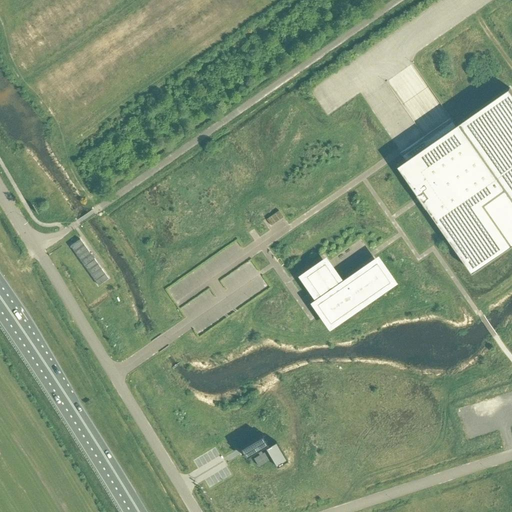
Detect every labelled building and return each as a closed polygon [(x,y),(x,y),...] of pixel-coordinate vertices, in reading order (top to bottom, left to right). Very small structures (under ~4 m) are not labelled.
[(399,165),(473,271),(511,244),(511,90),(510,88),(399,165)] [(278,210),(266,219),(271,225),(283,217),(278,210)] [(104,262),(113,274),(152,246),(147,240),(156,234),(161,240),(175,230),(166,218),(104,262)] [(108,278),(80,239),(70,246),(98,285),(108,278)] [(320,301),(314,305),(327,324),(387,282),(374,263),(338,288),(322,265),(304,278),(320,301)] [(262,435),(240,448),(245,457),(256,451),(258,454),(254,457),(253,457),(254,458),(256,461),(256,462),(258,465),(258,466),(259,465),(268,460),(269,460),(269,459),(267,456),(266,455),(264,452),(264,451),(263,452),(262,452),(260,448),(267,444),(262,435)]
